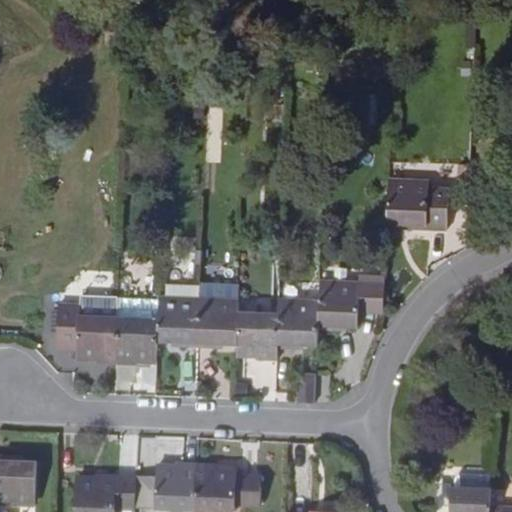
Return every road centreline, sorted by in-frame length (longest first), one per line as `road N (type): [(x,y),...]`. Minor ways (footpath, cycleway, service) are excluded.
road 1 (residential): [(19,395),(55,415),(372,425)]
road 2 (residential): [(511,249),(451,278),(408,320),(380,377),(372,425)]
